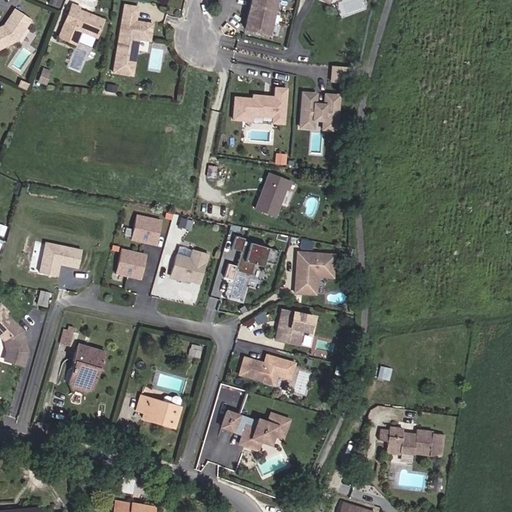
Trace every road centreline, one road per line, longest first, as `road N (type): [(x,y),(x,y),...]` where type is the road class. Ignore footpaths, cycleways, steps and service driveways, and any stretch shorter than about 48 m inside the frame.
road 1 (residential): [(320,511),(355,437),(364,315),(355,153),(390,0)]
road 2 (residential): [(12,437),(54,311),(90,303),(220,335),(183,473)]
road 3 (residential): [(12,437),(114,452),(183,473)]
